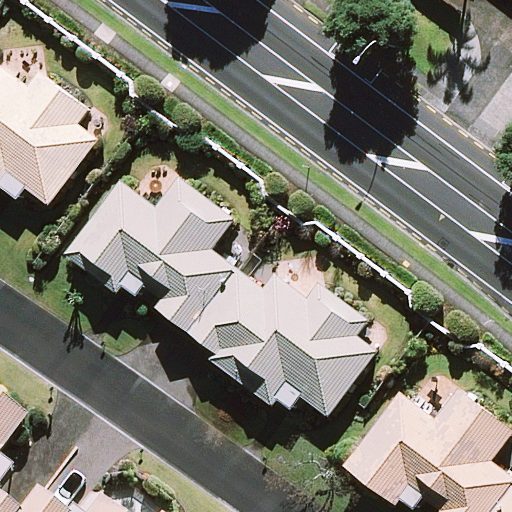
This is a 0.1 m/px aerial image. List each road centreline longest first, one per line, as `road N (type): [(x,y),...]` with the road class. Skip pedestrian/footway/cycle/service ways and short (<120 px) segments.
road 1 (secondary): [(179,0),(511,257)]
road 2 (unclassified): [(0,310),(279,511)]
